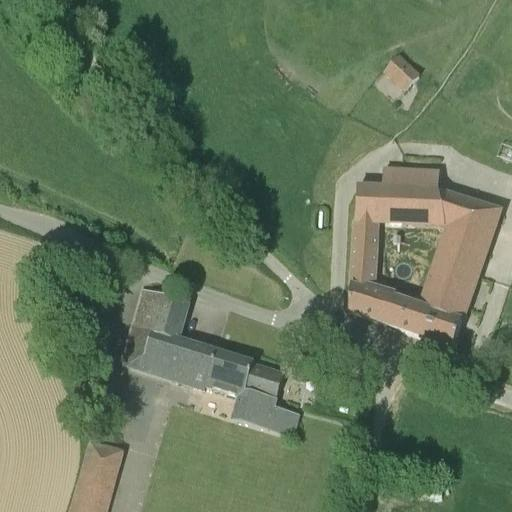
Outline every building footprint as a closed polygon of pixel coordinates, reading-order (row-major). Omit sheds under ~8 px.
[(399,60),(383,75),(404,96),(420,79),(399,60)] [(355,226),(376,227),(429,229),(446,230),(433,271),(420,312),(429,315),(461,327),(480,271),(499,215),(469,205),(439,194),(440,179),(429,178),(402,177),(383,175),(382,193),(358,192),(357,192),(355,226)] [(350,314),(384,327),(391,303),(380,300),(380,293),(373,290),(376,227),(355,226),(350,314)] [(176,343),(188,309),(142,293),(117,364),(203,392),(204,390),(238,401),(231,425),(290,441),(297,418),(274,411),(284,379),(253,369),(253,368),(176,343)] [(384,327),(383,328),(396,333),(429,344),(452,352),(453,350),(456,351),(457,347),(454,346),(461,327),(429,315),(420,312),(405,308),(391,303),(384,327)] [(355,391),(361,372),(348,368),(343,388),(355,391)] [(107,511),(125,453),(88,444),(67,511),(107,511)]
